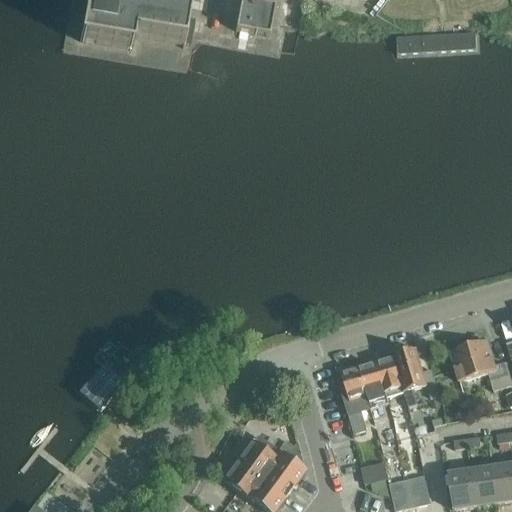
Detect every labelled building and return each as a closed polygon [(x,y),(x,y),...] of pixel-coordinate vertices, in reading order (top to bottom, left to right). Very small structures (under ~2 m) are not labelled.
[(184,47),(188,21),(191,0),(87,0),(80,43),(132,52),(135,39),(184,47)] [(235,33),(244,35),(253,36),(269,39),(274,10),(259,7),(259,6),(241,3),(235,33)] [(195,22),(188,21),(184,47),(183,50),(189,51),(190,47),(195,22)] [(479,36),(395,39),(396,62),(480,58),(479,36)] [(244,38),(240,37),(238,49),(245,51),(247,38),(244,38)] [(87,398),(108,418),(163,368),(177,364),(173,349),(159,334),(87,398)] [(489,377),(494,395),(511,389),(511,384),(507,366),(495,369),(487,344),(451,355),(460,385),(489,377)] [(428,389),(417,352),(393,359),(404,396),(409,411),(418,408),(413,393),(428,389)] [(404,396),(393,359),(375,365),(386,401),(404,396)] [(386,401),(375,365),(359,370),(371,411),(388,406),(386,401)] [(345,389),(341,390),(349,418),(355,437),(367,433),(361,414),(371,411),(359,370),(341,375),(345,389)] [(510,436),(497,438),(498,447),(511,445),(510,436)] [(224,483),(248,501),(249,500),(265,511),(276,511),(305,473),(258,438),(254,443),(253,443),(224,483)] [(479,440),(467,442),(468,451),(481,449),(479,440)] [(467,442),(454,444),(456,453),(468,451),(467,442)] [(286,444),(281,451),(288,456),(293,449),(286,444)] [(389,482),(385,466),(362,471),(365,487),(389,482)] [(511,467),(493,470),(498,506),(511,504),(511,467)] [(498,506),(493,470),(471,474),(477,509),(498,506)] [(471,474),(449,477),(453,511),(457,511),(477,509),(471,474)] [(425,479),(406,483),(411,511),(431,507),(425,479)] [(407,511),(411,511),(406,483),(390,487),(395,511),(407,511)]
